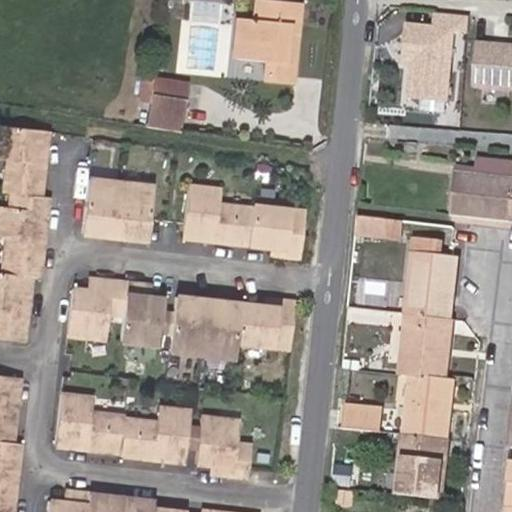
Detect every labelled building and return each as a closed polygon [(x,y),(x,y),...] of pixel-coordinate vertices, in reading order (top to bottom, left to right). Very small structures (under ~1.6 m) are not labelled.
[(287,64),(290,39),(296,40),(300,3),(265,0),(254,0),(253,19),(236,18),(233,58),(266,61),(263,81),(292,84),(294,65),(287,64)] [(447,102),(453,31),(468,33),(470,17),(436,14),(434,29),(407,26),(405,65),(412,65),(416,66),(415,73),(411,73),(409,98),(447,102)] [(294,65),(296,40),(290,39),(287,64),(294,65)] [(511,46),(477,43),(474,88),(511,91),(511,46)] [(180,132),(186,100),(151,94),(154,79),(142,77),(138,102),(150,103),(145,126),(180,132)] [(186,100),(188,84),(154,79),(151,94),(186,100)] [(40,197),(47,132),(0,126),(0,159),(6,160),(3,193),(10,194),(40,197)] [(511,179),(511,164),(477,160),(475,176),(511,179)] [(511,222),(511,221),(511,179),(475,176),(456,174),(451,215),(511,222)] [(113,238),(120,183),(87,179),(81,235),(113,238)] [(146,242),(152,187),(120,183),(113,238),(146,242)] [(247,246),(251,209),(218,205),(220,190),(187,187),(182,238),(247,246)] [(38,277),(48,197),(40,197),(10,194),(9,208),(0,206),(0,236),(5,237),(2,273),(31,276),(38,277)] [(299,261),(306,211),(252,206),(251,209),(247,246),(247,248),(271,250),(285,252),(284,260),(299,261)] [(390,239),(392,221),(358,217),(355,241),(364,242),(364,236),(390,239)] [(401,241),(403,222),(392,221),(390,239),(401,241)] [(449,320),(456,260),(439,258),(441,241),(417,239),(408,315),(449,320)] [(284,260),(285,252),(271,250),(271,258),(284,260)] [(0,339),(23,342),(31,276),(2,273),(0,273),(0,339)] [(110,292),(112,281),(88,279),(87,291),(110,292)] [(123,318),(127,283),(112,281),(110,292),(87,291),(72,289),(67,336),(105,340),(108,317),(123,318)] [(162,310),(164,298),(150,297),(142,296),(143,285),(127,283),(123,318),(120,342),(158,347),(160,335),(162,310)] [(150,297),(151,286),(143,285),(142,296),(150,297)] [(201,356),(207,300),(175,296),(173,311),(170,337),(169,352),(201,356)] [(278,308),(280,300),(266,299),(265,306),(278,308)] [(236,343),(240,303),(207,300),(201,356),(234,359),(236,343)] [(288,350),(294,302),(280,300),(278,308),(265,306),(240,303),(236,343),(288,350)] [(170,337),(173,311),(162,310),(160,335),(170,337)] [(445,380),(451,333),(448,333),(449,320),(408,315),(401,375),(412,376),(445,380)] [(0,441),(12,443),(19,378),(0,376),(0,441)] [(446,440),(453,381),(445,380),(412,376),(406,436),(446,440)] [(119,453),(123,419),(124,416),(91,413),(93,398),(60,394),(54,446),(119,453)] [(189,425),(190,411),(158,408),(156,423),(123,419),(119,453),(119,456),(184,463),(186,450),(189,425)] [(377,432),(379,411),(348,408),(346,429),(377,432)] [(247,478),(250,445),(236,444),(238,421),(200,417),(199,426),(196,451),(194,467),(209,468),(233,471),(233,477),(247,478)] [(196,451),(199,426),(189,425),(186,450),(196,451)] [(442,500),(444,476),(440,475),(443,455),(446,456),(448,441),(446,440),(406,436),(404,436),(398,495),(442,500)] [(11,511),(20,444),(12,443),(0,441),(0,511),(11,511)] [(233,477),(233,471),(209,468),(208,474),(233,477)] [(349,488),(350,477),(333,475),(332,486),(349,488)] [(70,503),(71,492),(64,491),(63,502),(70,503)] [(346,505),(348,492),(339,491),(338,504),(346,505)] [(86,511),(88,494),(71,492),(70,503),(63,502),(48,501),(46,511),(86,511)] [(119,511),(121,497),(88,494),(86,511),(119,511)] [(152,511),(153,509),(153,501),(121,497),(119,511),(152,511)]
